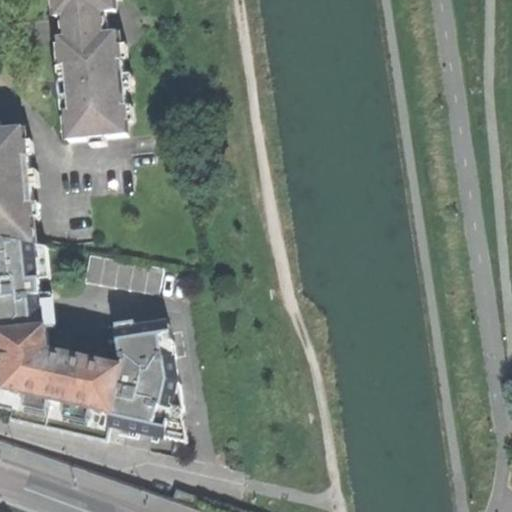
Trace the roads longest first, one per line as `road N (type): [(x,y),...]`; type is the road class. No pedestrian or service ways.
road 1 (track): [(242,0),(283,268),(311,352)]
road 2 (track): [(339,511),(311,352)]
